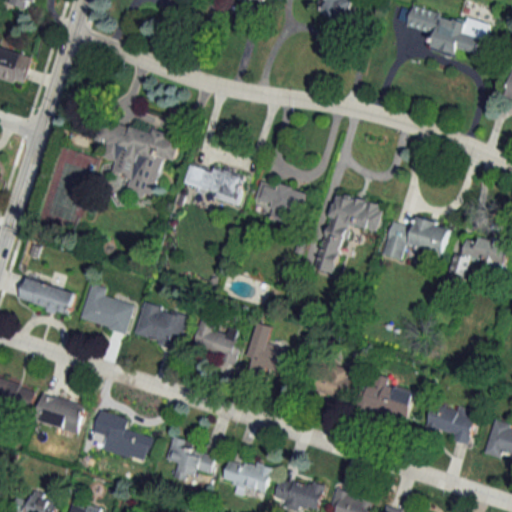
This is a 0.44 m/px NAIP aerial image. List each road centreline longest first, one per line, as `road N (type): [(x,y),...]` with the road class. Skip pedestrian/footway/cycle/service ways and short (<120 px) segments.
road 1 (residential): [(511,505),(0,336)]
road 2 (residential): [(511,162),(370,110),(163,69),(72,26)]
road 3 (residential): [(0,247),(80,0)]
